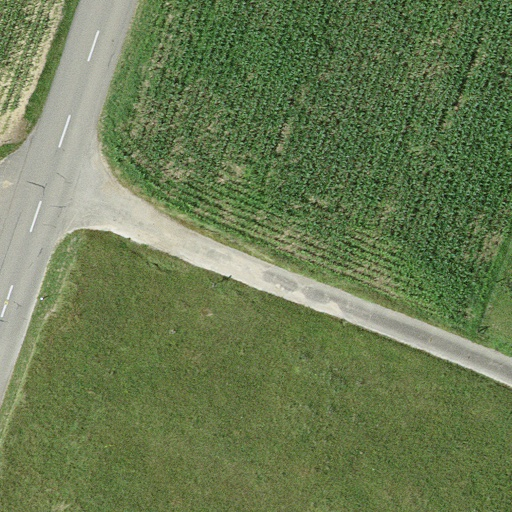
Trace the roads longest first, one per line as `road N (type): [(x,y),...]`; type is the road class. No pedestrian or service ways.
road 1 (track): [(0,202),(203,251),(511,377)]
road 2 (tertiary): [(110,0),(0,317)]
